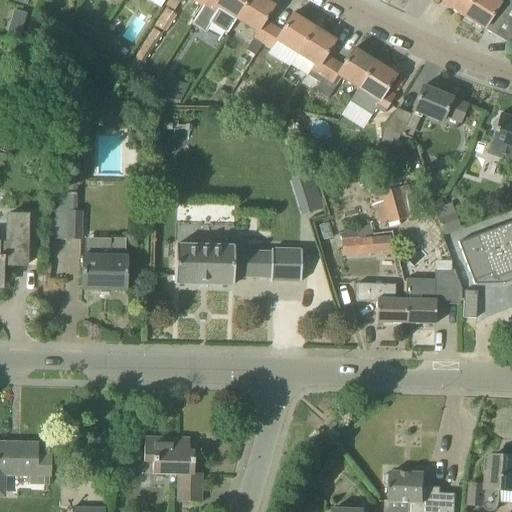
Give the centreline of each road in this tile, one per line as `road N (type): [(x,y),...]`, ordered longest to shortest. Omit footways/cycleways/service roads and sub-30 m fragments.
road 1 (tertiary): [(288,374),(0,364)]
road 2 (tertiary): [(479,376),(288,374)]
road 3 (residential): [(511,77),(337,0)]
road 4 (residential): [(250,511),(288,374)]
